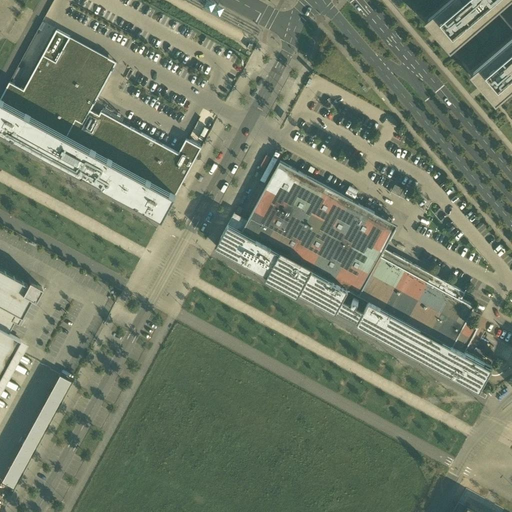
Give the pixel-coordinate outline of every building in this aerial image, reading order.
[(511,0),(447,0),(425,19),(451,49),(497,10),(511,27),(511,36),(471,72),(496,102),(509,91),(511,88),(511,0)] [(0,98),(0,129),(163,217),(201,147),(186,138),(178,152),(101,111),(99,114),(91,110),(92,105),(116,61),(57,29),(24,89),(9,81),(0,98)] [(383,217),(280,160),(242,231),(348,289),(359,295),(381,256),(390,239),(383,217)] [(242,231),(228,223),(216,246),(336,312),(337,310),(344,298),(348,289),(242,231)] [(465,292),(393,252),(389,260),(381,256),(359,295),(369,300),(464,352),(478,328),(466,321),(474,306),(461,299),(465,292)] [(26,283),(0,268),(0,328),(8,333),(14,321),(18,323),(22,316),(21,315),(30,297),(34,299),(41,286),(28,279),(26,283)] [(351,302),(344,298),(337,310),(344,314),(343,316),(349,319),(350,317),(357,321),(364,309),(357,305),(359,301),(354,298),(351,302)] [(464,352),(369,300),(364,309),(357,321),(356,323),(480,390),(492,367),(464,352)] [(0,328),(0,374),(20,339),(8,333),(0,328)] [(59,374),(1,480),(12,486),(69,380),(59,374)]
